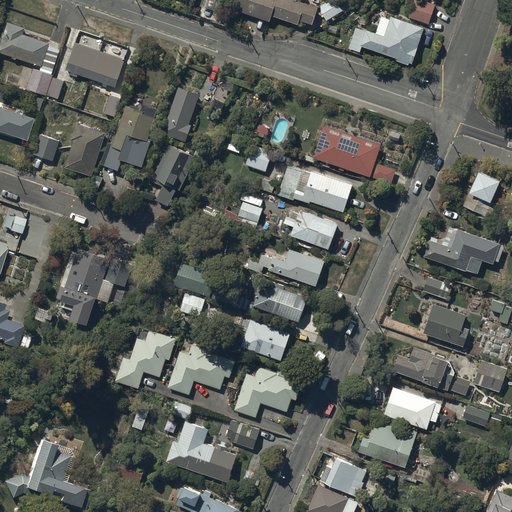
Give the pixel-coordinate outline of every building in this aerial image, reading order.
[(317,12),(288,1),(288,0),(239,0),(234,12),(268,25),(271,18),(297,28),(299,24),(311,28),(317,12)] [(321,8),(322,16),(326,23),(342,13),(333,1),(321,8)] [(433,8),(414,2),(408,20),(423,24),(422,27),(426,28),(427,25),(428,26),(433,8)] [(0,49),(42,63),(49,41),(23,32),(25,26),(7,20),(0,41),(0,49)] [(389,24),(380,21),(376,37),(366,34),(366,35),(356,32),(349,50),(359,54),(361,50),(397,62),(396,64),(408,68),(409,67),(411,67),(423,31),(390,20),(389,24)] [(126,58),(76,41),(66,67),(73,70),(72,72),(76,74),(77,72),(104,81),(102,85),(107,87),(108,84),(116,86),(126,58)] [(46,93),(53,73),(34,67),(27,87),(46,93)] [(58,96),(64,79),(53,75),(48,93),(58,96)] [(199,92),(178,85),(162,131),(186,139),(191,123),(189,122),(199,92)] [(115,114),(120,97),(110,94),(104,111),(115,114)] [(140,107),(126,103),(113,141),(108,140),(101,162),(118,168),(122,158),(142,165),(151,137),(147,136),(157,107),(142,102),(140,107)] [(33,116),(0,105),(0,129),(25,138),(33,116)] [(106,130),(76,121),(71,138),(73,138),(65,166),(92,174),(106,130)] [(266,136),(269,125),(257,121),(254,132),(266,136)] [(370,174),(381,142),(324,123),(313,155),(370,174)] [(60,139),(40,133),(34,152),(54,159),(60,139)] [(195,155),(169,142),(152,179),(163,184),(156,198),(168,203),(176,186),(180,187),(195,155)] [(265,170),(272,150),(252,143),(245,163),(265,170)] [(391,182),(396,168),(376,161),(371,175),(391,182)] [(499,174),(478,164),(461,201),(482,211),(486,203),(488,204),(500,177),(498,176),(499,174)] [(343,210),(352,183),(312,170),(311,173),(288,165),(279,193),(294,198),(295,196),(309,201),(310,199),(343,210)] [(274,180),(263,177),(260,186),(271,190),(274,180)] [(223,217),(256,226),(262,205),(242,198),(240,206),(227,203),(223,217)] [(16,209),(8,207),(2,226),(10,228),(16,209)] [(328,247),(338,221),(300,207),(296,217),(287,214),(284,220),(294,224),(291,232),(328,247)] [(430,235),(429,235),(424,251),(477,270),(482,255),(492,259),(493,256),(498,257),(504,242),(499,240),(499,238),(457,224),(456,226),(449,223),(444,237),(431,233),(430,235)] [(32,249),(23,246),(18,263),(27,266),(27,267),(38,271),(44,251),(33,248),(32,249)] [(110,256),(78,246),(66,285),(60,284),(56,296),(75,302),(70,316),(87,321),(95,295),(97,296),(110,256)] [(316,284),(324,259),(290,248),(286,259),(273,255),(272,257),(262,253),(258,263),(250,260),(248,267),(262,272),(264,265),(269,267),(268,268),(316,284)] [(106,278),(125,284),(132,263),(112,257),(106,278)] [(174,283),(210,295),(217,271),(182,259),(174,283)] [(453,280),(428,272),(423,288),(448,296),(453,280)] [(299,320),(307,295),(262,280),(253,304),(299,320)] [(207,296),(185,288),(179,308),(200,315),(207,296)] [(505,299),(493,295),(490,306),(501,309),(498,318),(507,321),(511,306),(504,303),(505,299)] [(465,310),(432,299),(423,329),(463,342),(469,324),(461,322),(465,310)] [(17,346),(24,325),(5,318),(8,310),(4,308),(6,303),(0,300),(0,337),(4,339),(4,341),(17,346)] [(291,331),(250,317),(241,345),(281,359),(291,331)] [(169,358),(176,337),(149,328),(146,339),(138,336),(130,358),(124,356),(116,378),(139,386),(144,369),(160,375),(166,357),(169,358)] [(210,349),(192,343),(189,351),(180,349),(168,386),(189,393),(194,379),(220,387),(225,374),(230,376),(235,360),(210,351),(210,349)] [(466,393),(470,380),(453,374),(455,370),(450,360),(415,347),(411,359),(400,355),(395,368),(466,393)] [(506,369),(481,361),(474,381),(499,390),(506,369)] [(277,371),(258,365),(255,374),(247,372),(235,408),(257,415),(261,401),(287,410),(292,397),(296,398),(302,382),(276,373),(277,371)] [(441,405),(395,388),(386,412),(426,427),(429,418),(435,420),(441,405)] [(143,426),(153,396),(143,392),(132,422),(143,426)] [(189,416),(193,403),(174,398),(170,410),(189,416)] [(489,412),(468,405),(464,416),(485,424),(489,412)] [(502,415),(493,413),(491,421),(499,424),(502,415)] [(228,481),(237,453),(204,442),(209,427),(186,419),(179,440),(174,439),(166,460),(228,481)] [(254,448),(260,428),(232,419),(227,435),(231,437),(230,440),(254,448)] [(417,431),(383,419),(380,428),(375,426),(370,438),(364,436),(359,449),(405,465),(417,431)] [(55,442),(40,437),(28,475),(20,472),(4,480),(12,496),(22,491),(85,511),(92,490),(61,480),(69,455),(53,450),(55,442)] [(146,456),(122,450),(116,470),(140,477),(146,456)] [(365,469),(337,457),(332,468),(327,466),(321,479),(358,494),(364,481),(361,480),(365,469)] [(437,473),(417,467),(414,478),(433,484),(437,473)] [(241,511),(243,509),(185,485),(177,503),(192,509),(190,511),(241,511)] [(342,511),(348,498),(320,485),(309,509),(315,511),(342,511)] [(511,511),(511,496),(498,490),(487,511),(511,511)]
